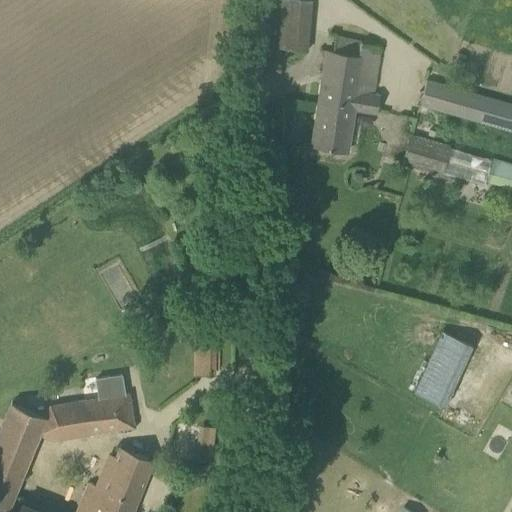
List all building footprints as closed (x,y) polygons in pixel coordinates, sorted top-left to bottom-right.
[(306,51),(310,0),(281,0),(278,48),(306,51)] [(378,98),(371,97),(380,45),(336,37),(333,52),(327,50),(312,145),(347,151),(353,111),(376,115),(378,98)] [(511,133),(511,104),(427,79),(419,105),(511,133)] [(491,160),(449,148),(450,145),(409,134),(401,164),(442,175),(442,173),(483,184),(484,181),(511,188),(511,162),(492,157),(491,160)] [(215,327),(199,326),(198,338),(193,338),(193,374),(214,374),(215,327)] [(428,360),(457,372),(470,342),(441,330),(428,360)] [(98,397),(81,400),(86,434),(134,427),(129,393),(123,394),(120,375),(95,379),(98,397)] [(0,509),(6,511),(7,511),(37,437),(45,416),(14,403),(0,433),(0,509)] [(210,454),(217,427),(200,423),(193,450),(210,454)] [(132,511),(153,460),(120,447),(102,490),(87,483),(74,511),(132,511)]
